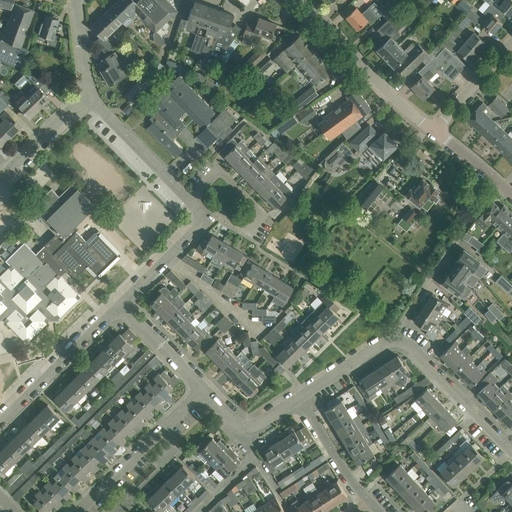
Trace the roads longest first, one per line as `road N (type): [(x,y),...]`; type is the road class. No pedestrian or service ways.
road 1 (residential): [(511,452),(400,342),(378,346),(298,399)]
road 2 (tertiary): [(434,131),(398,104),(306,0)]
road 3 (residential): [(77,511),(201,390)]
road 4 (residential): [(0,422),(122,306)]
road 5 (residential): [(122,306),(204,218),(186,201)]
road 6 (residential): [(186,201),(89,97)]
road 7 (residential): [(420,291),(497,183)]
road 8 (residential): [(195,192),(217,167),(268,214),(249,233)]
road 9 (residential): [(298,399),(247,436),(201,390)]
road 10 (residential): [(298,399),(369,502)]
road 11 (residential): [(0,182),(89,97)]
